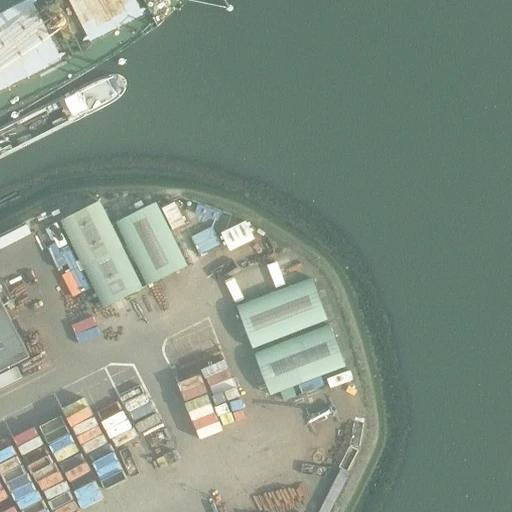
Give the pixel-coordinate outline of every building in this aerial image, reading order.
[(144,288),(101,202),(61,221),(104,308),(144,288)] [(188,265),(157,203),(116,223),(148,287),(188,265)] [(312,280),(237,309),(253,350),(328,321),(312,280)] [(0,373),(30,359),(0,299),(0,373)] [(330,326),(255,355),(271,396),(345,368),(330,326)]
